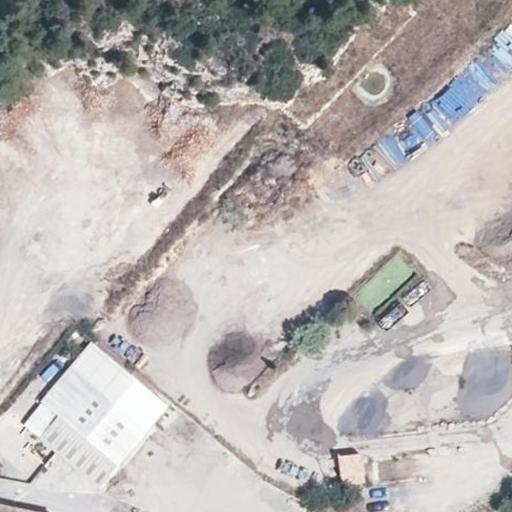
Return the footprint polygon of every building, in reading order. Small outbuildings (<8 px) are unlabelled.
[(474,99),(480,114),(504,105),(498,90),(474,99)] [(165,407),(92,346),(72,369),(146,430),(165,407)] [(101,484),(146,430),(72,369),(27,422),(101,484)] [(425,452),(424,435),(370,438),(371,455),(425,452)] [(363,481),(360,454),(338,457),(341,484),(363,481)] [(0,511),(41,511),(0,503),(0,511)]
